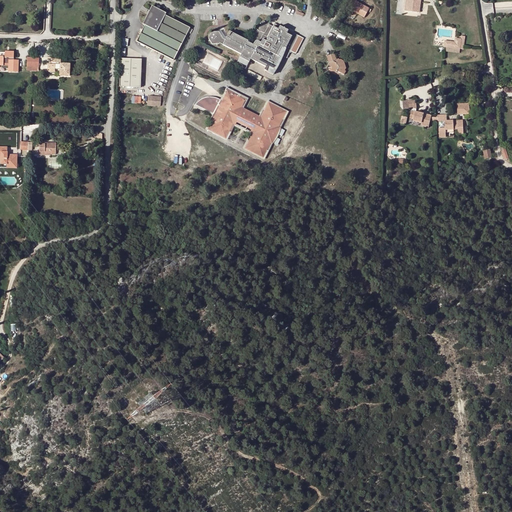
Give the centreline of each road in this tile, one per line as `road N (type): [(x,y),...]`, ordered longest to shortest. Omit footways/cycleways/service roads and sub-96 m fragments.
road 1 (unclassified): [(114,0),(105,221),(97,232),(42,243)]
road 2 (track): [(171,409),(205,413),(236,451),(303,477),(320,499),(306,511)]
